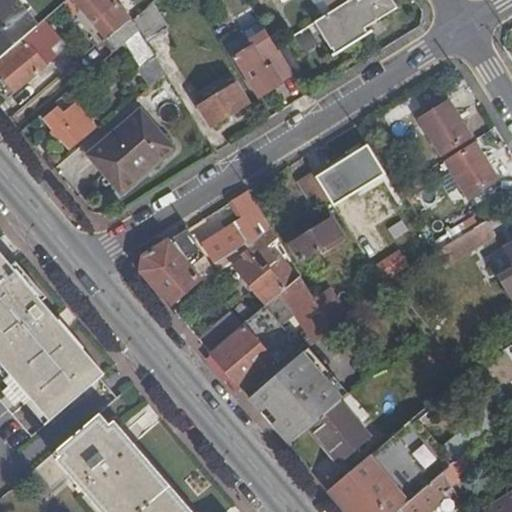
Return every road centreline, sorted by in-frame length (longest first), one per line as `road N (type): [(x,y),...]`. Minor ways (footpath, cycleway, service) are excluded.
road 1 (unclassified): [(465,28),(74,262)]
road 2 (tertiary): [(74,262),(291,511)]
